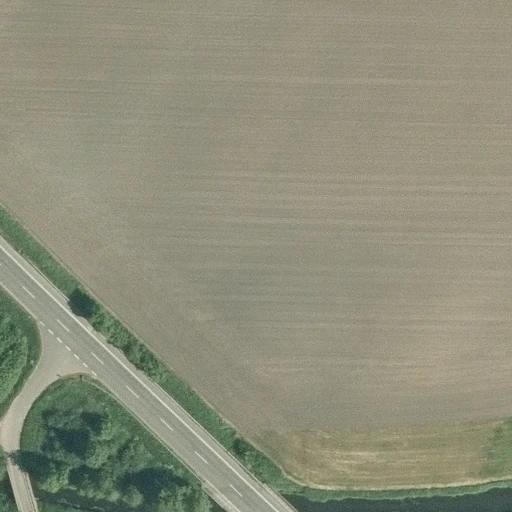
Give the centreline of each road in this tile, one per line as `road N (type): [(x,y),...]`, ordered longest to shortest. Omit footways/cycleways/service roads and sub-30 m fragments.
road 1 (secondary): [(260,511),(79,340)]
road 2 (unclassified): [(30,511),(16,462),(19,408),(79,340)]
